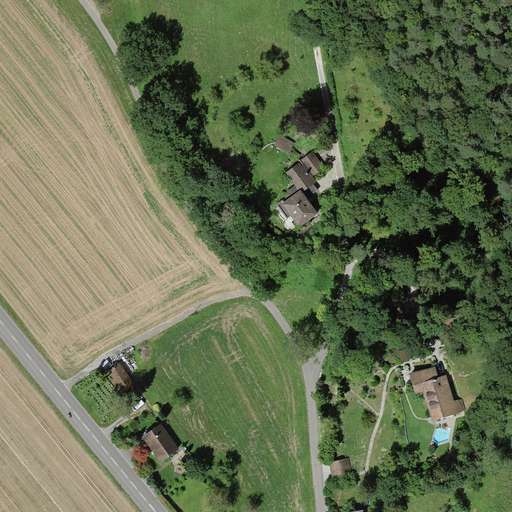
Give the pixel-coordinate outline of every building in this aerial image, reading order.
[(287,170),(303,191),(317,181),(313,176),(325,167),(312,151),(287,170)] [(296,228),(317,212),(309,201),(300,189),(279,205),(296,228)] [(121,392),(134,384),(121,364),(108,372),(121,392)] [(428,418),(455,412),(446,374),(438,376),(435,367),(407,374),(412,395),(422,392),(428,418)] [(159,462),(179,448),(170,435),(161,423),(141,437),(159,462)] [(347,460),(328,462),(330,481),(349,479),(347,460)]
